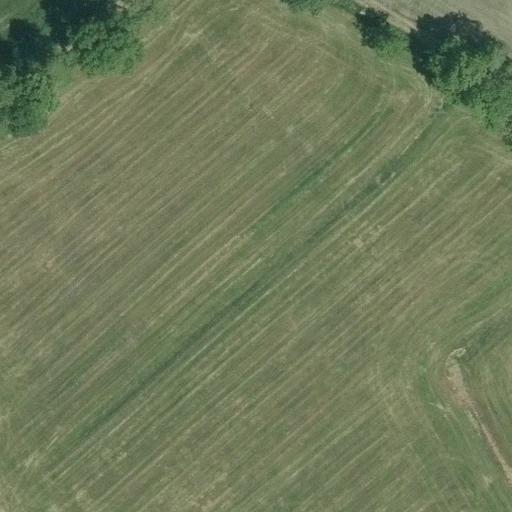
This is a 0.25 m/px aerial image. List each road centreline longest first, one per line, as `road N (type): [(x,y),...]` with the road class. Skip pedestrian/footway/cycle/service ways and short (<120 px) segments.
road 1 (track): [(360,0),(511,88)]
road 2 (track): [(0,93),(130,0)]
